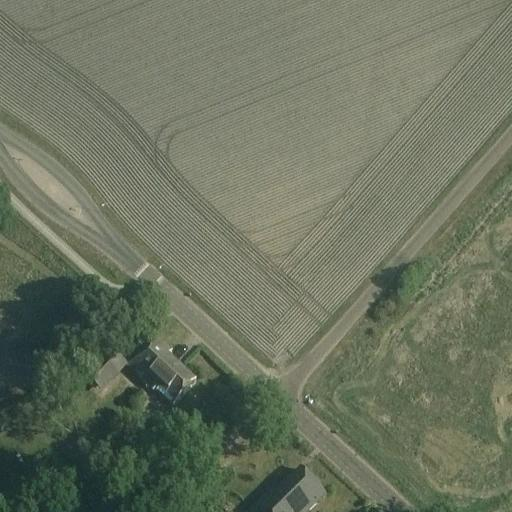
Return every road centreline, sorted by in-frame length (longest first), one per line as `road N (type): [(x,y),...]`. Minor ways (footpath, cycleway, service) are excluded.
road 1 (unclassified): [(280,396),(511,132)]
road 2 (tertiary): [(280,396),(103,236)]
road 3 (unknown): [(280,396),(155,489),(107,511)]
road 4 (tertiary): [(398,511),(280,396)]
road 5 (tertiary): [(103,236),(84,197),(37,154),(0,138)]
road 6 (tertiary): [(0,144),(61,217),(103,236)]
